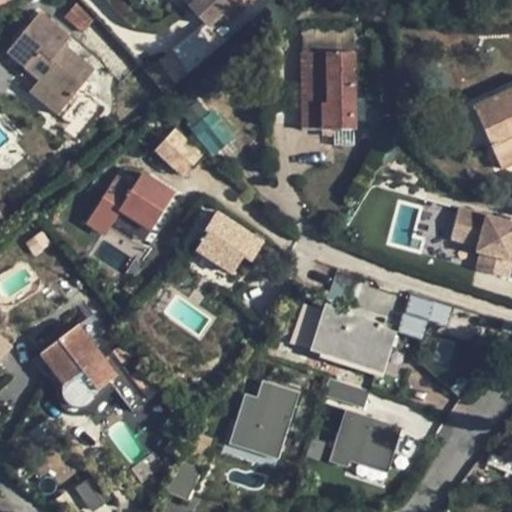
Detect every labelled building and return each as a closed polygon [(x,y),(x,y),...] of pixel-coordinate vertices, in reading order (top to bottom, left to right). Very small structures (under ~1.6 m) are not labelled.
[(196,0),(190,6),(209,26),(236,0),(196,0)] [(94,19),(76,4),(65,17),(82,33),(94,19)] [(40,14),(8,53),(40,80),(30,93),(57,114),(93,69),(62,45),(68,36),(40,14)] [(301,28),(301,53),(355,52),(354,27),(301,28)] [(156,66),(175,84),(210,48),(191,30),(156,66)] [(355,52),(301,53),(303,131),(355,130),(355,52)] [(511,164),(511,88),(472,107),(487,141),(501,170),(511,164)] [(179,109),(184,116),(196,106),(190,99),(179,109)] [(184,116),(196,132),(206,124),(222,143),(230,136),(208,110),(203,114),(196,106),(184,116)] [(487,141),(472,107),(449,117),(464,151),(487,141)] [(222,143),(206,124),(196,132),(195,133),(211,152),(222,143)] [(202,156),(174,129),(155,150),(184,177),(202,156)] [(143,170),(134,184),(118,174),(88,218),(106,230),(114,218),(145,238),(176,191),(143,170)] [(511,263),(511,223),(460,208),(452,236),(478,244),(477,250),(482,252),(477,269),(508,279),(511,263)] [(231,272),(241,256),(254,237),(216,212),(205,229),(207,232),(196,250),(231,272)] [(50,240),(41,230),(30,238),(40,249),(50,240)] [(262,242),(254,237),(241,256),(249,262),(262,242)] [(354,297),(358,282),(333,273),(328,289),(354,297)] [(447,324),(451,305),(408,296),(399,333),(422,338),(426,319),(447,324)] [(309,351),(323,309),(301,303),(289,344),(309,351)] [(323,309),(309,351),(335,358),(336,354),(379,368),(385,347),(391,349),(396,332),(367,323),(368,318),(325,303),(323,309)] [(89,400),(91,396),(117,374),(93,343),(107,333),(92,314),(42,353),(65,385),(65,389),(65,394),(67,398),(70,402),(74,404),(77,405),(82,404),(86,401),(89,400)] [(0,359),(12,348),(0,335),(0,359)] [(379,368),(383,374),(391,349),(385,347),(379,368)] [(336,354),(335,358),(383,374),(379,368),(336,354)] [(325,396),(364,409),(369,393),(331,380),(325,396)] [(154,400),(140,381),(126,392),(139,411),(154,400)] [(230,447),(278,462),(298,395),(263,384),(258,400),(245,396),(230,447)] [(387,475),(402,429),(347,411),(330,464),(346,469),(348,463),(387,475)] [(168,492),(187,500),(200,470),(181,461),(168,492)] [(89,480),(76,488),(90,510),(103,502),(89,480)]
